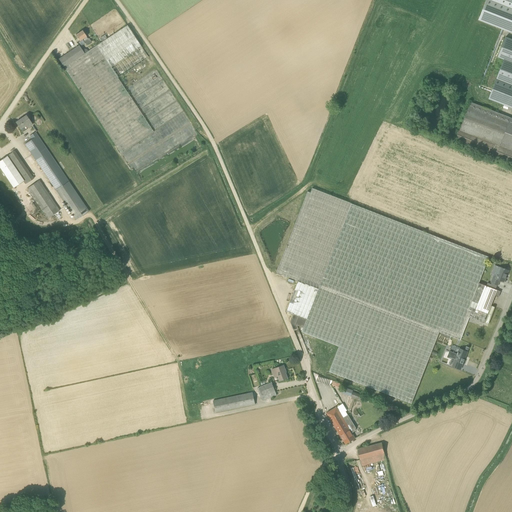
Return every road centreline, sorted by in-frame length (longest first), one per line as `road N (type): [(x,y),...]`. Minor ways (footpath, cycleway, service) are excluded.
road 1 (unclassified): [(338,452),(216,150),(116,0)]
road 2 (unclassified): [(338,452),(476,379),(511,301)]
road 3 (unclassified): [(0,124),(86,0)]
